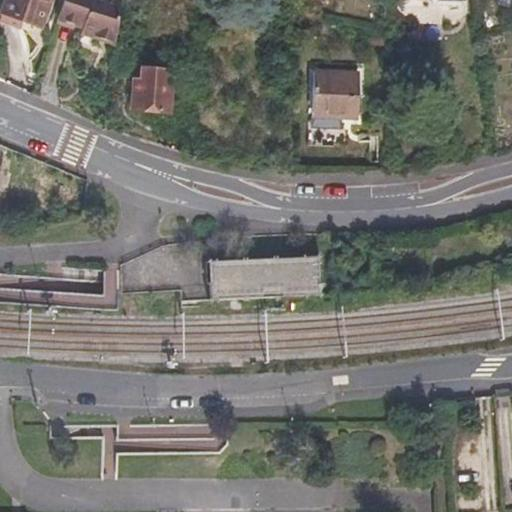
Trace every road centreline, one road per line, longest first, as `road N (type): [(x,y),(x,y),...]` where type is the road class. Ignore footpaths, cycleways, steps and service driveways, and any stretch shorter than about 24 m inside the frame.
road 1 (residential): [(0,379),(240,389),(511,366)]
road 2 (residential): [(150,174),(238,200),(348,214),(405,209),(511,180)]
road 3 (residential): [(0,260),(107,255),(135,234),(150,174)]
road 4 (residential): [(0,114),(150,174)]
